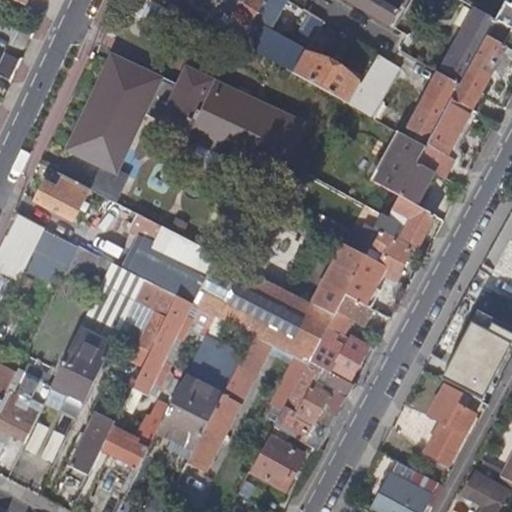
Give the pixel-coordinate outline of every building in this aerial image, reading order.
[(147,21),(157,4),(150,0),(142,0),(135,14),(147,21)] [(166,0),(164,4),(186,16),(196,0),(166,0)] [(200,0),(196,0),(186,16),(212,31),(223,13),(200,0)] [(223,13),(212,31),(224,37),(238,45),(239,43),(266,0),(243,0),(233,18),(223,13)] [(286,0),(266,0),(239,43),(293,72),(304,54),(323,22),(311,15),(294,46),(267,32),(286,0)] [(345,0),(391,27),(399,13),(381,2),(377,0),(345,0)] [(432,6),(435,0),(412,0),(405,12),(415,18),(425,2),(432,6)] [(511,0),(510,0),(508,5),(505,3),(495,20),(486,37),(503,46),(511,29),(511,0)] [(486,37),(495,20),(475,9),(457,43),(460,45),(445,72),(459,80),(475,52),(478,53),(486,37)] [(511,51),(503,46),(486,37),(478,53),(459,87),(452,101),(471,111),(478,116),(487,100),(485,99),(492,85),(487,82),(501,56),(511,62),(511,51)] [(5,52),(0,65),(0,72),(13,78),(21,59),(5,52)] [(291,75),(338,101),(348,106),(359,85),(304,54),(293,72),(291,75)] [(379,55),(348,106),(369,118),(400,68),(379,55)] [(143,114),(158,82),(112,57),(68,151),(102,167),(90,191),(117,204),(127,179),(116,173),(143,114)] [(158,82),(143,114),(161,123),(160,125),(200,145),(195,155),(198,166),(211,172),(222,168),(227,157),(276,181),(302,125),(186,71),(178,88),(158,82)] [(452,101),(459,87),(439,74),(409,129),(430,139),(452,101)] [(446,158),(471,111),(452,101),(430,139),(425,149),(417,164),(434,174),(444,179),(454,162),(446,158)] [(375,185),(399,198),(416,207),(434,174),(417,164),(425,149),(401,136),(375,185)] [(90,191),(57,173),(50,187),(44,184),(34,201),(74,222),(90,191)] [(399,198),(392,211),(410,221),(399,241),(417,250),(435,218),(416,207),(399,198)] [(392,211),(387,219),(381,231),(399,241),(410,221),(392,211)] [(43,229),(17,215),(6,237),(32,251),(43,229)] [(245,272),(138,215),(130,231),(154,243),(150,252),(205,281),(192,306),(216,319),(254,338),(271,348),(308,366),(310,362),(317,349),(334,318),(313,307),(310,305),(247,273),(245,272)] [(364,225),(350,250),(366,258),(369,252),(372,248),(379,234),(364,225)] [(375,264),(366,258),(346,296),(365,307),(370,310),(379,293),(373,289),(381,274),(394,281),(411,251),(380,234),(379,234),(372,248),(381,253),(375,264)] [(110,264),(77,247),(63,276),(96,293),(110,264)] [(350,250),(345,247),(313,307),(334,318),(346,296),(366,258),(350,250)] [(252,263),(247,273),(310,305),(315,295),(252,263)] [(143,281),(110,264),(96,293),(51,390),(43,408),(75,423),(123,323),(143,281)] [(176,298),(143,281),(123,323),(144,334),(138,347),(149,353),(176,298)] [(346,296),(334,318),(317,349),(310,362),(348,383),(368,348),(350,339),(340,357),(329,350),(344,323),(361,331),(372,311),(370,310),(365,307),(346,296)] [(190,306),(176,298),(149,353),(132,388),(131,389),(147,397),(169,352),(168,351),(190,306)] [(254,338),(216,319),(204,341),(242,360),(254,338)] [(242,360),(222,398),(193,453),(187,465),(204,474),(268,355),(271,348),(254,338),(242,360)] [(308,366),(271,348),(268,355),(288,365),(268,403),(283,412),(308,366)] [(274,428),(318,453),(354,386),(348,383),(310,362),(308,366),(283,412),(275,427),(274,428)] [(0,407),(16,373),(0,365),(0,407)] [(446,384),(487,406),(495,390),(455,368),(446,384)] [(0,407),(0,458),(6,446),(0,442),(0,431),(26,444),(43,408),(51,390),(16,373),(0,407)] [(222,398),(185,379),(170,409),(157,433),(170,440),(170,441),(193,453),(222,398)] [(442,423),(426,453),(449,466),(475,415),(460,408),(462,404),(457,401),(460,396),(445,387),(429,417),(442,423)] [(157,433),(170,409),(158,403),(149,418),(146,417),(133,443),(110,432),(100,452),(138,471),(156,437),(157,433)] [(100,452),(110,432),(114,423),(94,414),(84,435),(79,445),(68,467),(88,477),(100,452)] [(79,445),(84,435),(79,433),(75,443),(79,445)] [(170,440),(157,433),(156,437),(168,443),(170,441),(170,440)] [(303,457),(269,438),(250,473),(284,492),(303,457)] [(501,476),(511,481),(511,456),(503,472),(484,461),(481,466),(501,476)] [(372,508),(378,511),(420,511),(427,501),(434,505),(443,488),(414,472),(407,484),(390,474),(372,508)] [(506,511),(511,502),(511,481),(501,476),(496,486),(475,475),(464,496),(484,507),(481,511),(506,511)] [(239,496),(262,508),(268,496),(245,484),(239,496)]
